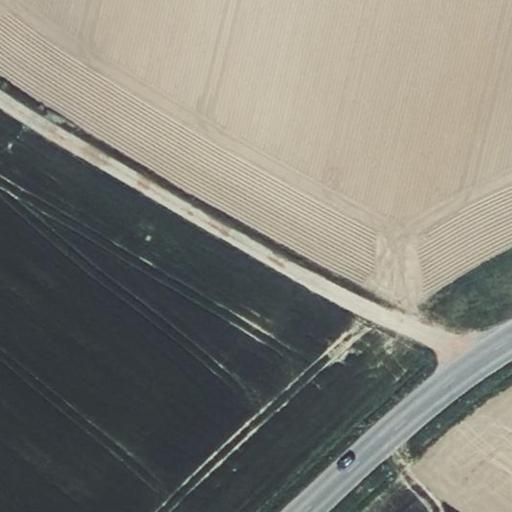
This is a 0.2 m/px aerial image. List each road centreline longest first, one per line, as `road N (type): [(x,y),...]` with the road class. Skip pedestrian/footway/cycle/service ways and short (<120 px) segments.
road 1 (track): [(478,359),(344,299),(0,96)]
road 2 (tertiary): [(511,337),(452,379),(303,511)]
